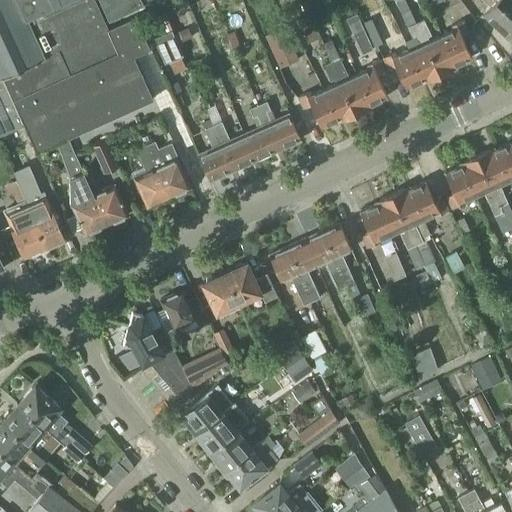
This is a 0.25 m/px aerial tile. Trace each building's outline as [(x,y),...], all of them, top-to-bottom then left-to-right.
[(42,150),(57,143),(67,139),(154,100),(135,58),(150,51),(135,19),(108,31),(93,0),(0,0),(0,77),(2,77),(24,126),(36,152),(42,150)] [(98,0),(108,21),(143,5),(140,0),(98,0)] [(483,0),(490,6),(483,13),(509,38),(511,34),(511,15),(495,0),(483,0)] [(511,0),(495,0),(511,15),(511,0)] [(415,24),(409,9),(400,13),(407,27),(408,27),(415,42),(419,40),(420,44),(408,50),(422,81),(423,82),(439,75),(415,24)] [(346,19),(361,54),(372,49),(356,14),(346,19)] [(154,38),(164,63),(181,56),(170,30),(167,20),(151,27),(156,37),(154,38)] [(364,23),(374,47),(381,43),(371,20),(364,23)] [(455,65),(441,35),(428,41),(427,37),(430,35),(423,20),(415,24),(439,75),(456,67),(455,65)] [(441,35),(455,65),(471,57),(462,37),(470,34),(464,20),(451,26),(453,30),(441,35)] [(298,60),(284,27),(265,36),(279,68),(298,60)] [(191,38),(187,28),(179,32),(183,42),(191,38)] [(320,37),(316,29),(303,34),(307,43),(320,37)] [(329,58),(331,62),(355,114),(372,106),(371,104),(357,74),(344,80),(342,75),(346,73),(330,40),(322,43),(327,53),(329,58)] [(407,87),(422,81),(408,50),(396,55),(395,52),(383,57),(389,70),(397,66),(407,87)] [(180,58),(169,63),(174,73),(185,68),(180,58)] [(368,69),(357,74),(371,104),(387,96),(377,75),(385,72),(378,59),(370,63),(372,67),(368,69)] [(339,121),(355,114),(331,62),(323,66),(330,80),(333,79),(336,83),(324,89),(338,119),(339,121)] [(0,136),(24,126),(2,77),(0,77),(0,136)] [(321,127),(338,119),(324,89),(312,94),(310,91),(298,97),(303,109),(310,105),(321,127)] [(184,104),(180,95),(174,98),(178,107),(184,104)] [(272,123),(268,116),(266,112),(270,110),(266,102),(258,106),(277,149),(301,139),(290,115),(272,123)] [(277,149),(258,106),(250,109),(253,118),(257,116),(259,120),(262,127),(245,135),(255,159),(277,149)] [(230,142),(225,130),(222,122),(214,126),(233,169),(255,159),(245,135),(230,142)] [(209,180),(233,169),(214,126),(205,129),(214,149),(198,156),(209,180)] [(83,234),(105,225),(91,194),(86,182),(82,172),(67,139),(57,143),(70,178),(69,178),(69,196),(72,203),(69,204),(83,234)] [(91,146),(104,174),(117,168),(105,140),(91,146)] [(157,151),(156,150),(153,142),(150,144),(145,146),(149,155),(153,153),(157,151)] [(511,177),(511,146),(510,142),(493,150),(507,180),(511,177)] [(168,197),(190,187),(171,143),(156,150),(157,151),(153,153),(149,155),(154,166),(168,197)] [(140,159),(149,155),(145,146),(136,150),(140,159)] [(507,180),(493,150),(492,148),(477,155),(511,229),(511,228),(511,213),(507,203),(500,188),(497,190),(495,185),(507,180)] [(47,162),(42,150),(36,152),(41,164),(47,162)] [(146,207),(168,197),(154,166),(149,155),(140,159),(145,170),(133,176),(146,207)] [(511,229),(477,155),(460,162),(461,165),(475,194),(483,191),(501,232),(511,229)] [(13,172),(25,200),(24,200),(28,210),(30,214),(31,216),(45,249),(47,247),(48,249),(64,242),(63,240),(64,240),(43,192),(41,193),(29,164),(13,172)] [(463,200),(475,194),(461,165),(444,172),(454,194),(448,197),(453,209),(465,203),(463,200)] [(100,190),(95,178),(91,169),(82,172),(86,182),(91,194),(105,225),(128,215),(114,184),(100,190)] [(436,203),(426,181),(409,189),(423,218),(435,212),(437,216),(449,211),(443,199),(436,203)] [(422,218),(423,218),(409,189),(407,185),(391,193),(392,196),(424,265),(434,261),(424,237),(429,235),(422,218)] [(424,265),(392,196),(391,193),(374,201),(375,204),(389,233),(398,229),(415,269),(424,265)] [(4,209),(11,225),(25,257),(33,254),(37,255),(42,253),(44,249),(45,249),(31,216),(30,214),(28,210),(24,200),(19,202),(19,203),(4,209)] [(378,238),(389,233),(375,204),(360,211),(370,232),(362,236),(367,248),(380,242),(378,238)] [(463,218),(456,221),(461,234),(469,230),(463,218)] [(352,299),(360,296),(354,282),(341,253),(351,249),(339,223),(321,231),(346,286),(352,299)] [(338,290),(346,286),(321,231),(310,236),(308,232),(302,234),(316,264),(320,275),(329,271),(338,290)] [(308,268),(316,264),(302,234),(297,237),(299,241),(287,246),(312,301),(321,297),(308,268)] [(312,301),(287,246),(269,254),(280,280),(290,276),(303,305),(312,301)] [(455,251),(444,257),(454,273),(464,268),(455,251)] [(395,252),(383,258),(393,280),(405,275),(395,252)] [(254,279),(246,262),(223,273),(237,303),(260,292),(264,302),(277,296),(266,274),(254,279)] [(215,313),(237,303),(223,273),(201,283),(215,313)] [(173,328),(195,318),(182,289),(160,299),(173,328)] [(362,316),(374,311),(367,294),(355,299),(362,316)] [(142,365),(171,349),(160,326),(150,330),(142,315),(134,311),(123,345),(132,349),(141,365),(142,365)] [(212,333),(219,347),(223,354),(227,364),(229,370),(237,367),(231,351),(232,350),(223,329),(212,333)] [(301,337),(312,358),(325,352),(314,331),(301,337)] [(259,383),(270,376),(285,365),(302,353),(295,342),(276,353),(275,352),(251,370),(259,383)] [(227,364),(223,354),(219,347),(180,366),(191,389),(227,364)] [(410,355),(420,377),(437,370),(429,347),(410,355)] [(192,391),(191,389),(180,366),(171,349),(142,365),(141,365),(139,367),(172,408),(192,391)] [(470,365),(478,383),(498,375),(490,356),(470,365)] [(398,413),(442,391),(436,379),(392,401),(398,413)] [(307,380),(291,392),(299,403),(315,391),(307,380)] [(70,429),(64,424),(67,421),(56,411),(60,407),(37,387),(32,387),(18,404),(48,430),(60,441),(70,429)] [(195,433),(222,411),(207,392),(180,414),(195,433)] [(487,429),(495,425),(479,393),(471,397),(487,429)] [(355,403),(351,395),(341,401),(345,408),(355,403)] [(460,410),(466,406),(462,400),(456,403),(460,410)] [(368,403),(355,409),(360,418),(364,420),(373,416),(371,409),(368,403)] [(60,441),(48,430),(18,404),(3,421),(33,448),(38,453),(45,459),(60,441),(65,445),(63,448),(66,451),(80,436),(71,428),(70,429),(60,441)] [(297,435),(306,447),(339,422),(330,410),(297,435)] [(209,451),(236,429),(222,411),(195,433),(209,451)] [(502,413),(495,417),(498,423),(505,420),(502,413)] [(418,415),(404,423),(424,459),(439,451),(418,415)] [(34,458),(38,453),(33,448),(3,421),(0,424),(0,449),(35,480),(40,474),(28,465),(34,458)] [(474,437),(489,465),(500,459),(484,432),(483,433),(479,425),(471,429),(475,437),(474,437)] [(209,451),(224,470),(251,448),(251,447),(236,429),(209,451)] [(224,470),(239,488),(277,458),(269,449),(275,444),(267,434),(251,447),(251,448),(224,470)] [(91,445),(80,436),(66,451),(77,461),(91,445)] [(26,511),(25,511),(83,511),(72,504),(47,483),(49,481),(40,474),(35,480),(0,449),(0,481),(8,488),(15,479),(37,498),(26,511)] [(292,465),(303,479),(322,464),(311,450),(292,465)] [(346,482),(363,468),(353,455),(335,469),(346,482)] [(119,462),(129,471),(133,466),(125,456),(119,462)] [(369,501),(383,490),(374,473),(358,485),(369,501)] [(481,479),(487,489),(494,485),(488,475),(481,479)] [(89,496),(98,503),(113,487),(104,479),(89,496)] [(287,493),(278,482),(251,503),(258,511),(280,511),(306,492),(299,483),(287,493)] [(399,511),(386,488),(383,490),(369,501),(354,511),(399,511)] [(479,499),(474,489),(466,493),(472,503),(476,511),(498,511),(490,498),(482,502),(479,498),(479,499)] [(302,511),(313,502),(306,492),(280,511),(302,511)] [(89,511),(98,503),(89,496),(88,498),(81,493),(72,504),(83,511),(89,511)] [(476,511),(472,503),(466,493),(458,497),(463,508),(464,507),(466,511),(476,511)] [(430,511),(432,511),(440,507),(437,500),(426,506),(428,511),(430,511)]
